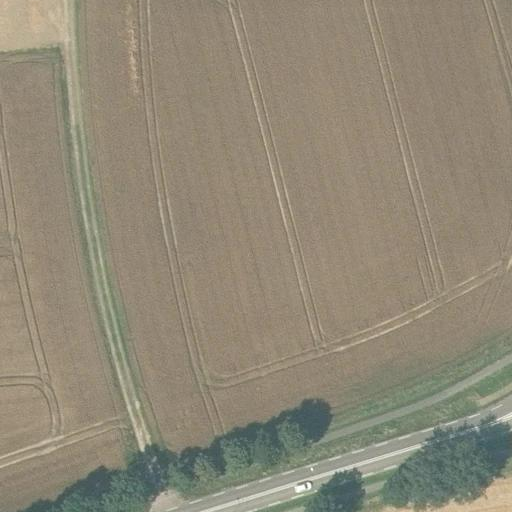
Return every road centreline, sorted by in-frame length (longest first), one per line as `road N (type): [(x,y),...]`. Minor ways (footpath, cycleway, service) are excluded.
road 1 (track): [(166,511),(118,373),(75,0)]
road 2 (tertiary): [(206,511),(511,415)]
